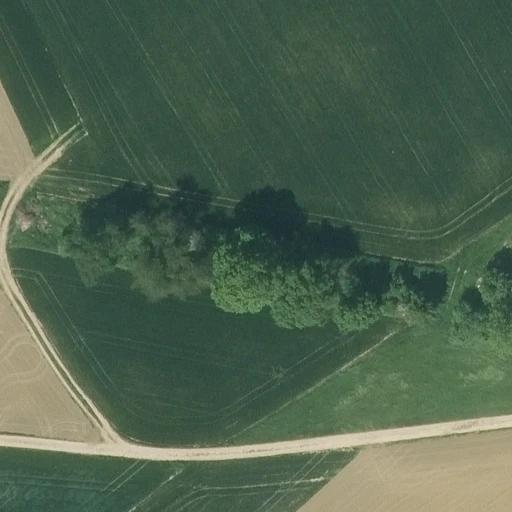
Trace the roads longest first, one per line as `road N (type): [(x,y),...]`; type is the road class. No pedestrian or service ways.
road 1 (track): [(0,435),(195,453),(511,417)]
road 2 (track): [(123,446),(19,299),(2,257),(3,229),(30,175),(85,133)]
